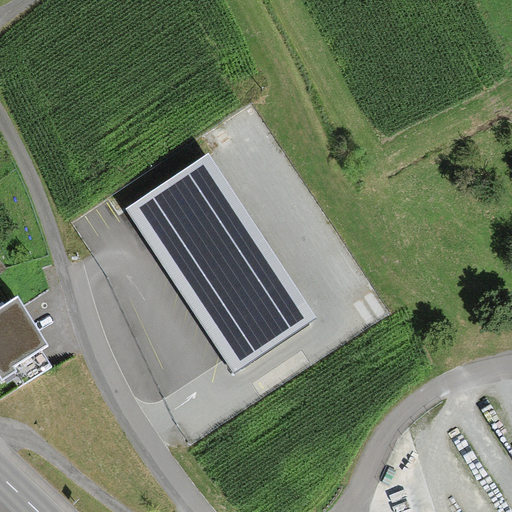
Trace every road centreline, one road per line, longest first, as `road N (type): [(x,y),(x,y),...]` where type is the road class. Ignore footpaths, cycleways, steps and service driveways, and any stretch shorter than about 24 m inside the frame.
road 1 (residential): [(188,511),(110,394),(34,184),(0,116)]
road 2 (track): [(121,511),(35,443),(0,432)]
